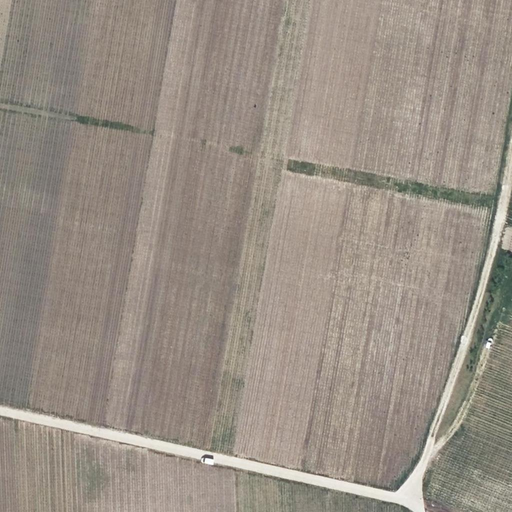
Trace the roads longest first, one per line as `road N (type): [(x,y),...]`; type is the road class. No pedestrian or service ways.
road 1 (unclassified): [(407,499),(0,410)]
road 2 (track): [(511,147),(476,307),(407,499)]
